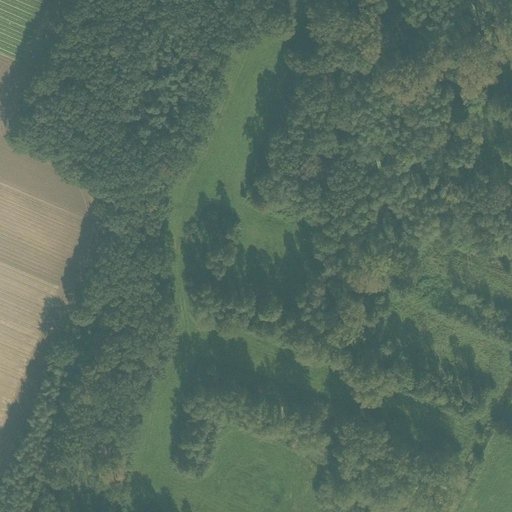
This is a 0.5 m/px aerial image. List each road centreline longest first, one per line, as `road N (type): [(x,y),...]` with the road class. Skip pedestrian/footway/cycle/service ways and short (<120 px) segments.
road 1 (track): [(244,12),(407,66),(459,58),(511,30)]
road 2 (track): [(18,122),(72,0)]
